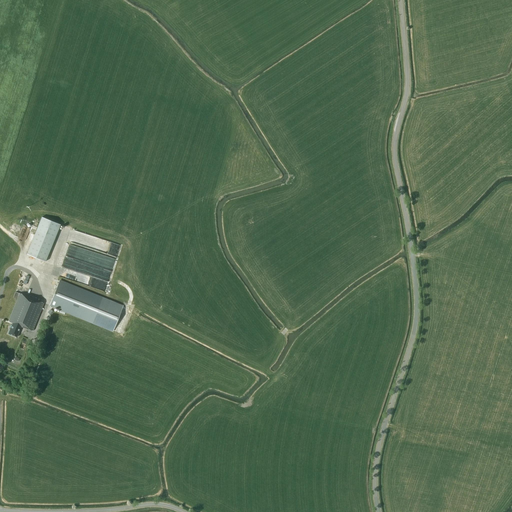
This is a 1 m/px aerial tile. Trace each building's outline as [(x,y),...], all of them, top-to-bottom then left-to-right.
[(60,224),(41,217),(26,254),(45,261),(60,224)] [(26,239),(30,227),(24,225),(20,237),(26,239)] [(117,257),(121,244),(87,234),(84,244),(88,245),(87,246),(95,249),(94,252),(91,251),(90,254),(87,253),(87,255),(84,254),(84,257),(107,264),(109,258),(111,255),(117,257)] [(60,279),(49,305),(113,331),(123,306),(60,279)] [(103,280),(99,288),(104,291),(108,283),(103,280)] [(33,331),(44,303),(19,293),(16,292),(13,298),(17,299),(9,321),(13,323),(8,334),(17,337),(21,326),(33,331)] [(42,341),(40,336),(31,340),(33,345),(39,343),(39,342),(42,341)]
